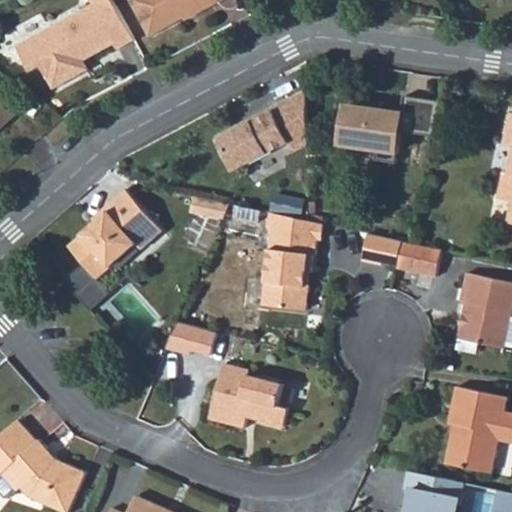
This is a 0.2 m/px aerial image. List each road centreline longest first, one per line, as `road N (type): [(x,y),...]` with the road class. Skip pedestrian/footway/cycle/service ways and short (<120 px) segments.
road 1 (residential): [(511,61),(308,39),(121,135),(0,239)]
road 2 (residential): [(0,318),(106,431),(199,468),(282,488),(318,481),(347,456),(386,335)]
